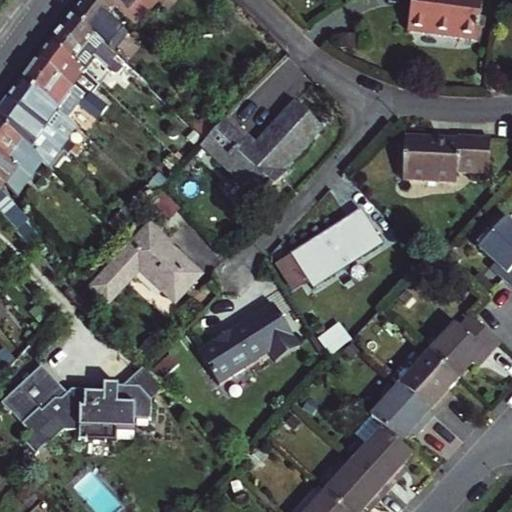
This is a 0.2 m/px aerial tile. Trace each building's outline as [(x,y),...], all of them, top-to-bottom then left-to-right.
[(97,35),(117,9),(106,0),(85,0),(83,2),(74,14),(97,35)] [(139,0),(155,0),(156,0),(106,0),(117,9),(132,25),(144,13),(136,4),(139,0)] [(155,0),(139,0),(136,4),(144,13),(156,0),(155,0)] [(413,0),(409,32),(478,40),(483,0),(413,0)] [(97,35),(74,14),(67,23),(63,28),(53,41),(76,62),(87,48),(98,58),(115,73),(125,61),(103,40),(97,35)] [(107,36),(103,40),(125,61),(127,63),(138,51),(120,33),(113,41),(107,36)] [(76,62),(53,41),(46,50),(39,60),(76,88),(88,72),(87,71),(76,62)] [(87,71),(98,58),(87,48),(76,62),(87,71)] [(76,88),(39,60),(31,71),(23,81),(47,100),(60,110),(76,88)] [(88,72),(76,88),(86,95),(91,99),(93,95),(102,85),(88,72)] [(17,90),(11,98),(48,126),(60,110),(47,100),(23,81),(17,90)] [(76,88),(60,110),(69,118),(80,104),(83,99),(86,95),(76,88)] [(101,101),(93,95),(91,99),(86,95),(83,99),(92,106),(96,108),(101,101)] [(0,112),(0,122),(32,148),(38,140),(72,166),(80,158),(73,151),(77,146),(73,143),(63,136),(48,126),(11,98),(3,109),(0,112)] [(92,106),(83,99),(80,104),(89,111),(92,106)] [(296,103),(265,135),(270,140),(262,149),(257,144),(229,118),(203,147),(234,176),(240,170),(265,194),(269,190),(271,192),(289,174),(287,171),(325,131),(296,103)] [(0,175),(5,179),(7,181),(22,161),(30,167),(39,154),(32,148),(0,122),(0,175)] [(65,133),(63,136),(73,143),(75,140),(65,133)] [(270,140),(265,135),(257,144),(262,149),(270,140)] [(457,138),(404,137),(403,180),(456,182),(456,172),(489,173),(490,137),(457,136),(457,138)] [(48,152),(43,158),(65,180),(71,173),(48,152)] [(240,170),(234,176),(260,200),(265,194),(240,170)] [(0,185),(5,179),(0,175),(0,211),(22,234),(31,225),(0,191),(0,185)] [(362,210),(293,254),(315,289),(385,246),(362,210)] [(511,272),(511,211),(485,240),(501,255),(511,264),(507,268),(511,272)] [(110,304),(141,271),(177,303),(204,273),(151,223),(93,288),(110,304)] [(511,264),(501,255),(497,259),(507,268),(511,264)] [(277,365),(302,349),(275,307),(200,355),(221,388),(272,356),(277,365)] [(444,321),(417,350),(447,377),(462,360),(472,350),(475,353),(488,340),(458,313),(447,324),(444,321)] [(447,377),(417,350),(388,383),(422,413),(436,398),(431,394),(437,388),(447,377)] [(466,364),(475,353),(472,350),(462,360),(466,364)] [(170,354),(151,373),(160,383),(180,364),(170,354)] [(140,386),(104,385),(103,395),(87,395),(87,389),(71,388),(66,393),(40,366),(5,398),(25,419),(20,424),(28,432),(21,438),(35,453),(47,441),(48,442),(64,428),(79,428),(79,438),(111,439),(111,428),(134,429),(135,419),(152,420),(152,400),(140,386)] [(151,373),(145,367),(132,378),(140,386),(152,400),(165,388),(160,383),(151,373)] [(422,413),(388,383),(359,414),(377,430),(389,441),(400,429),(405,423),(409,427),(422,413)] [(104,385),(87,389),(87,395),(103,395),(104,385)] [(441,392),(437,388),(431,394),(436,398),(441,392)] [(409,427),(405,423),(400,429),(404,433),(409,427)] [(216,438),(228,451),(237,443),(225,430),(216,438)] [(389,441),(377,430),(349,462),(382,492),(396,476),(392,472),(396,467),(406,456),(389,441)] [(382,492),(349,462),(321,493),(342,511),(355,511),(360,507),(364,502),(368,507),(382,492)] [(401,471),(396,467),(392,472),(396,476),(401,471)] [(342,511),(321,493),(303,511),(342,511)] [(368,507),(364,502),(360,507),(364,511),(368,507)]
